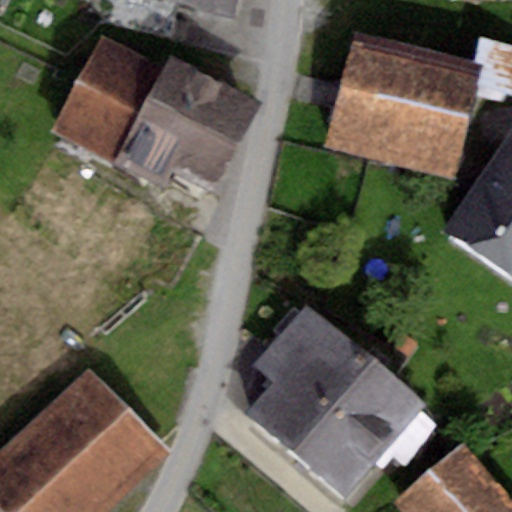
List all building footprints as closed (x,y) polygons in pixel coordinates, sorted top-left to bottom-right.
[(153,0),(235,19),(239,0),(153,0)] [(326,150),(453,180),(473,95),(481,65),(474,63),(354,35),(326,150)] [(53,134),(113,166),(165,69),(104,38),(53,134)] [(481,65),(473,95),(511,105),(511,46),(480,38),(474,63),(481,65)] [(258,103),(171,57),(165,69),(113,166),(162,191),(171,173),(210,194),(258,103)] [(511,134),(448,231),(511,273),(511,134)] [(428,405),(306,307),(256,369),(274,383),(248,415),(352,499),(428,405)] [(0,456),(0,511),(108,511),(171,451),(91,369),(0,456)] [(511,511),(511,504),(461,445),(394,501),(403,511),(511,511)]
